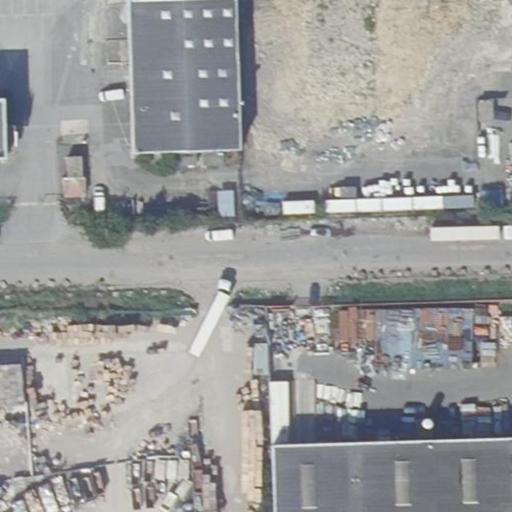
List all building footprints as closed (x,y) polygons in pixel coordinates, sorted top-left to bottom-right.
[(234,0),(132,0),(139,158),(239,154),(234,0)] [(0,108),(0,157),(10,157),(7,108),(0,108)] [(62,155),(63,177),(66,177),(66,191),(93,189),(93,176),(89,176),(88,155),(62,155)] [(210,157),(210,169),(230,168),(230,156),(210,157)] [(173,158),(173,170),(204,169),(204,157),(173,158)] [(271,511),(511,511),(511,443),(270,451),(271,511)]
